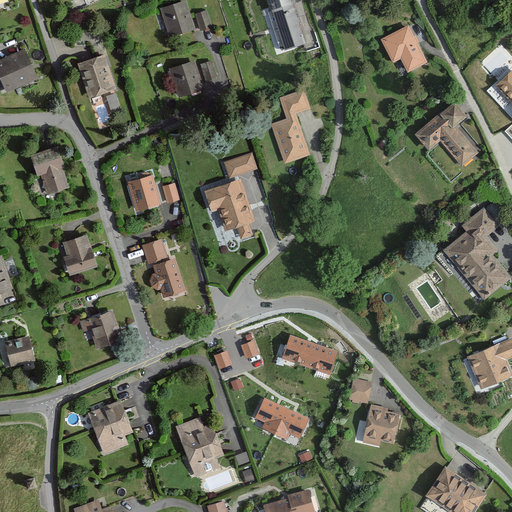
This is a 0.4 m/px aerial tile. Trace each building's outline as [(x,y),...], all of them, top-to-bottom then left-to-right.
[(186,0),(160,8),(169,38),(195,30),(186,0)] [(293,1),(271,7),(284,50),(303,44),(306,53),(323,48),(317,30),(303,34),(293,1)] [(209,10),(195,13),(201,32),(215,28),(209,10)] [(409,25),(380,39),(391,63),(400,58),(406,71),(426,62),(409,25)] [(25,51),(0,62),(0,80),(6,93),(38,79),(25,51)] [(105,54),(76,63),(88,99),(116,90),(105,54)] [(194,57),(170,66),(184,100),(207,91),(194,57)] [(207,81),(218,78),(212,60),(201,63),(207,81)] [(511,69),(495,85),(511,103),(511,108),(511,109),(511,110),(511,69)] [(286,118),(270,123),(285,164),(312,154),(297,114),(311,109),(303,89),(279,98),(286,118)] [(107,96),(112,108),(120,105),(115,92),(107,96)] [(466,117),(453,102),(414,134),(427,151),(440,140),(461,166),(478,152),(456,126),(466,117)] [(58,148),(30,157),(36,176),(44,174),(50,193),(70,187),(58,148)] [(230,177),(258,168),(252,152),(225,160),(230,177)] [(153,175),(128,181),(135,211),(161,204),(153,175)] [(241,175),(206,185),(209,195),(200,198),(206,216),(219,213),(224,233),(255,224),(241,175)] [(175,183),(163,187),(168,204),(180,200),(175,183)] [(462,225),(466,231),(443,250),(484,299),(511,277),(494,255),(499,250),(487,236),(499,226),(484,208),(462,225)] [(87,235),(62,242),(66,257),(63,258),(68,275),(97,266),(87,235)] [(163,239),(143,246),(149,267),(153,266),(155,273),(152,274),(149,280),(151,286),(157,290),(160,289),(163,298),(186,290),(176,257),(173,258),(169,259),(163,239)] [(2,255),(0,255),(0,294),(14,290),(2,255)] [(112,310),(86,319),(96,349),(122,340),(112,310)] [(339,351),(291,334),(282,359),(330,376),(339,351)] [(29,336),(4,342),(11,368),(35,362),(29,336)] [(511,340),(511,339),(467,356),(480,388),(510,376),(504,360),(511,356),(511,340)] [(259,353),(254,340),(240,345),(245,358),(259,353)] [(233,364),(227,350),(215,355),(220,369),(233,364)] [(372,382),(353,378),(349,399),(368,402),(372,382)] [(309,418),(264,398),(255,417),(265,422),(262,429),(287,440),(290,434),(300,438),(309,418)] [(121,402),(88,415),(105,455),(129,445),(125,436),(133,432),(121,402)] [(400,410),(370,404),(362,441),(380,445),(380,440),(393,443),(400,410)] [(211,425),(178,438),(195,478),(219,468),(215,459),(223,456),(211,425)] [(239,463),(249,459),(246,451),(236,454),(239,463)] [(474,511),(487,493),(444,466),(424,496),(449,511),(474,511)] [(285,500),(263,507),(264,511),(315,511),(308,490),(285,497),(285,500)] [(227,511),(224,501),(208,505),(209,511),(227,511)]
